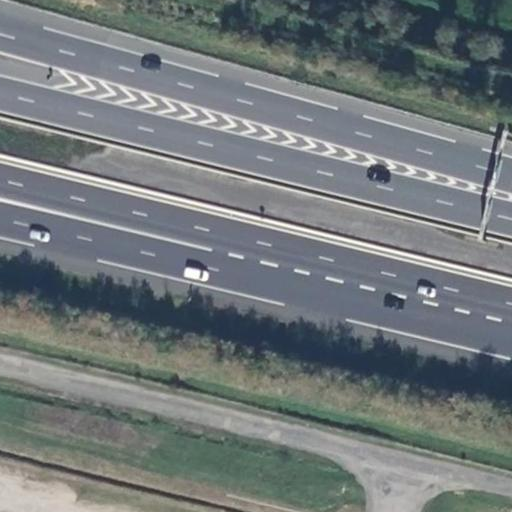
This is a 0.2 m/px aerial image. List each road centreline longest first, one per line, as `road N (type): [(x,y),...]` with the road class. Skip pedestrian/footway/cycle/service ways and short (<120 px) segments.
road 1 (trunk): [(511,179),(0,34)]
road 2 (trunk): [(511,218),(0,92)]
road 3 (unclassified): [(0,367),(511,488)]
road 4 (trunk): [(234,237),(511,303)]
road 5 (trunk): [(0,181),(234,237)]
road 6 (trunk): [(0,211),(234,237)]
